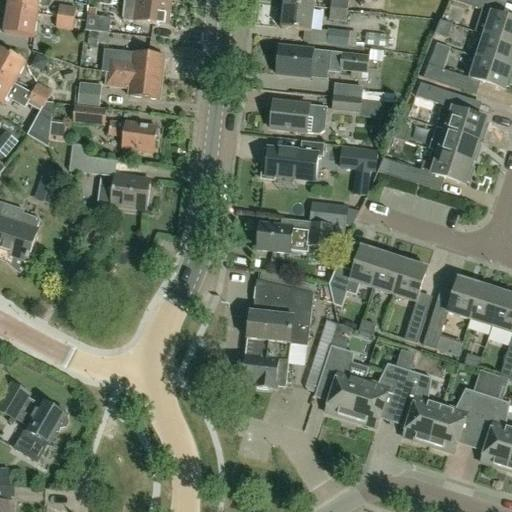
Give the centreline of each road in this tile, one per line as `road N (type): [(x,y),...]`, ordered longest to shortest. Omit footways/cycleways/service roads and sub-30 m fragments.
road 1 (tertiary): [(152,371),(201,240),(227,0)]
road 2 (residential): [(152,371),(93,368),(0,322)]
road 3 (residential): [(336,509),(389,487),(481,511)]
road 4 (tertiary): [(184,511),(182,456),(152,371)]
road 5 (residential): [(336,509),(292,443),(238,425)]
road 6 (residential): [(490,250),(368,213)]
